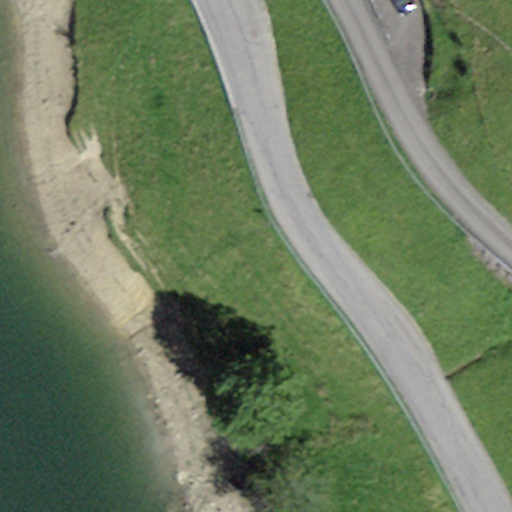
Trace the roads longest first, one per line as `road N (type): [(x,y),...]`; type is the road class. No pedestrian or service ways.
road 1 (unclassified): [(488,511),(429,400),(286,187),(222,0)]
road 2 (track): [(349,0),(422,150),(511,247)]
